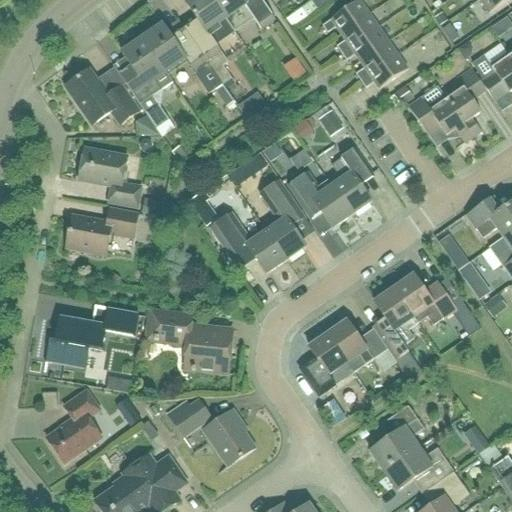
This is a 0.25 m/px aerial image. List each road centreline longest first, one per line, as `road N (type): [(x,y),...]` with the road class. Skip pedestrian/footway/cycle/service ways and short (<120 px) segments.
road 1 (residential): [(318,450),(273,384),(268,347),(287,314),(454,204)]
road 2 (tertiary): [(0,130),(23,61),(82,0)]
